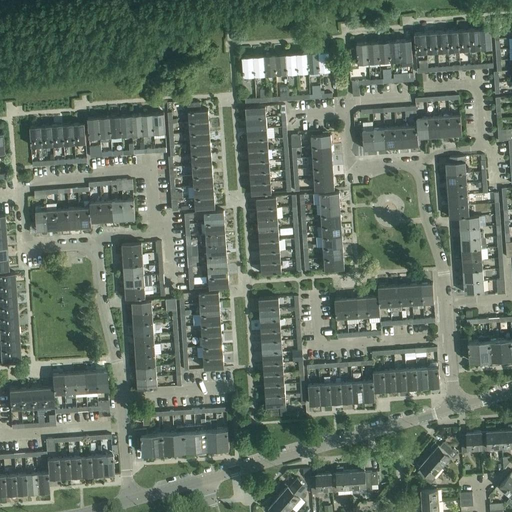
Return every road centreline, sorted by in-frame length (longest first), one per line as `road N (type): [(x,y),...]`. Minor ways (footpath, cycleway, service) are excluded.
road 1 (residential): [(92,247),(28,247),(22,188),(32,182),(151,170),(155,233)]
road 2 (unclassified): [(204,479),(455,406)]
road 3 (residential): [(121,396),(92,247)]
road 4 (residential): [(446,300),(417,164)]
road 5 (residential): [(317,345),(449,338)]
road 6 (residential): [(123,425),(0,434)]
